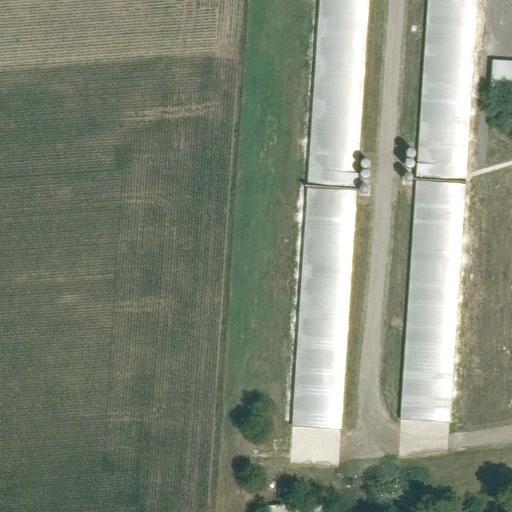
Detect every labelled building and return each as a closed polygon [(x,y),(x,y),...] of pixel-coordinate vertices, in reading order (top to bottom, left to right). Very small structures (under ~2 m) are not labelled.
[(323,0),(316,183),(351,184),(352,171),(366,172),(373,0),(323,0)] [(431,0),(424,175),(474,178),(481,0),(431,0)] [(511,61),(497,62),(497,96),(511,96),(511,61)] [(458,422),(468,183),(418,181),(408,420),(458,422)] [(309,188),(300,426),(350,428),(359,189),(309,188)]
